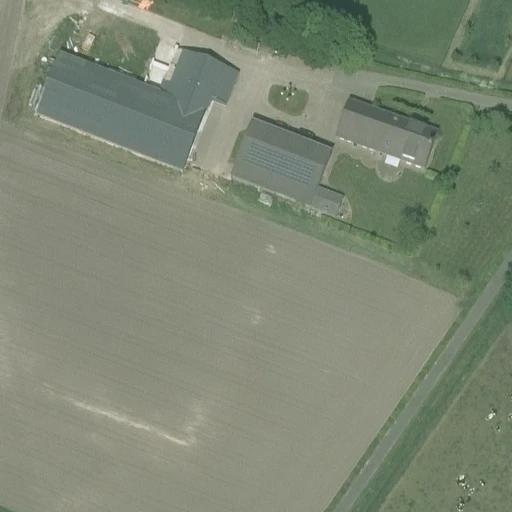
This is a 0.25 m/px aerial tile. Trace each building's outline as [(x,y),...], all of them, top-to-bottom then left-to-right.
[(232,27),(227,43),(242,48),(247,32),(232,27)] [(175,53),(156,100),(203,118),(209,102),(225,108),(237,77),(175,53)] [(56,61),(35,118),(181,174),(203,118),(156,100),(56,61)] [(335,141),(424,173),(436,137),(347,105),(335,141)] [(250,128),(229,180),(309,212),(317,192),(317,191),(330,159),(250,128)]
